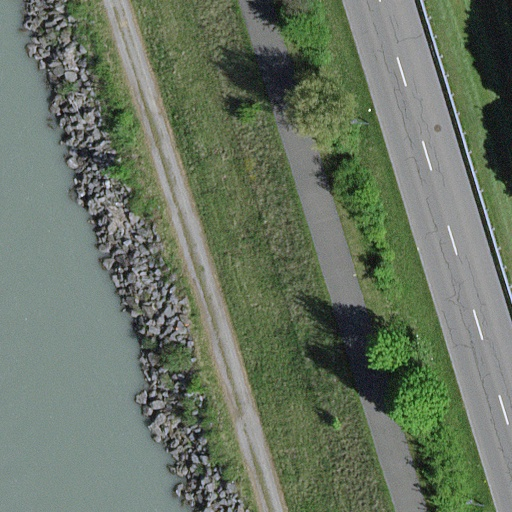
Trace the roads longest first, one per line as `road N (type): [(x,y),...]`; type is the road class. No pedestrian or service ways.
road 1 (track): [(115,0),(273,511)]
road 2 (unclassified): [(511,437),(378,0)]
